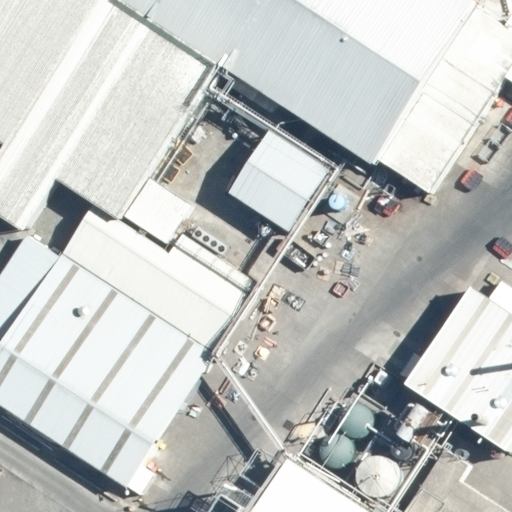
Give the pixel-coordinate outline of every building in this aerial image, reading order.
[(0,0),(0,141),(102,208),(199,62),(352,163),(457,5),(449,0),(0,0)] [(356,200),(333,185),(343,169),(276,126),(231,196),(297,239),(313,215),(336,231),(356,200)] [(0,302),(0,419),(100,483),(211,311),(58,213),(0,302)] [(511,324),(445,281),(386,371),(490,439),(511,405),(511,324)] [(357,511),(261,450),(219,511),(357,511)]
